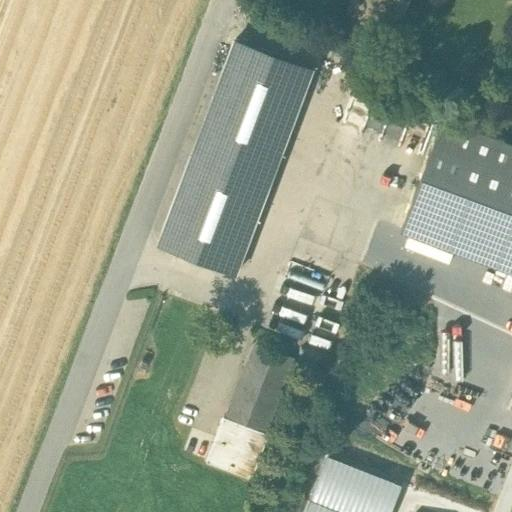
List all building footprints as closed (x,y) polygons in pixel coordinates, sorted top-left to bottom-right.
[(351,0),(350,6),(362,11),(361,15),(384,23),(392,0),(351,0)] [(236,37),(159,243),(235,271),(312,66),(236,37)] [(511,141),(443,116),(401,228),(511,270),(511,141)] [(321,273),(318,273),(316,273),(314,274),(313,275),(313,277),(312,278),(312,280),(312,281),(313,282),(315,284),(316,285),(318,285),(320,285),(321,284),(322,283),(323,282),(324,281),(324,279),(324,277),(323,276),(322,274),(321,273)] [(297,284),(295,284),(292,284),(291,285),(289,287),(288,290),(289,293),(291,295),(293,295),(295,296),(297,295),(299,294),(300,293),(300,291),(301,290),(300,288),(300,287),(299,285),(297,284)] [(314,291),(311,290),(309,290),(308,291),(306,293),(306,294),(305,296),(306,298),(306,299),(307,300),(309,301),(311,302),(313,302),(315,301),(317,299),(317,296),(317,293),(315,291),(314,291)] [(242,417),(248,419),(265,426),(291,356),(257,343),(230,412),(242,417)] [(248,419),(242,417),(240,421),(224,415),(207,460),(252,477),(269,432),(246,424),(248,419)]
